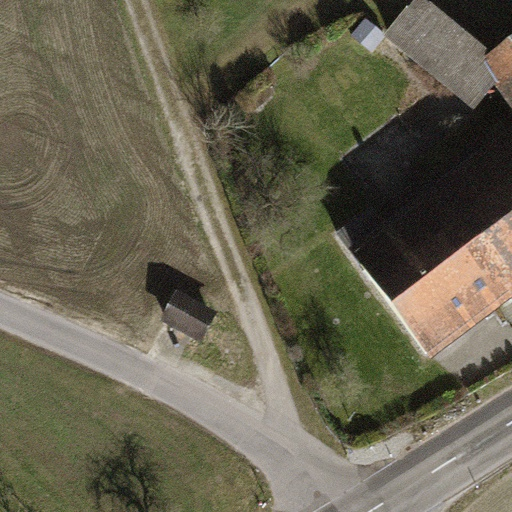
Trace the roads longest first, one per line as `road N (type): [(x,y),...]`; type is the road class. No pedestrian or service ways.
road 1 (track): [(287,461),(272,375),(132,0)]
road 2 (unclassified): [(327,511),(287,461),(210,404),(0,313)]
road 3 (tertiary): [(511,423),(370,511)]
road 4 (track): [(289,0),(178,123)]
